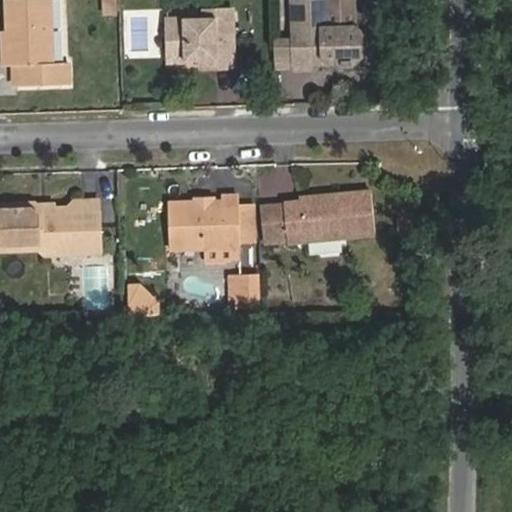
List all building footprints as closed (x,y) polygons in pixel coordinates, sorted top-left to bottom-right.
[(16,65),(17,86),(70,84),(70,63),(53,64),(50,0),(6,0),(8,65),(16,65)] [(104,0),(105,15),(118,14),(117,0),(104,0)] [(312,59),(327,59),(332,64),(355,63),(362,56),(361,33),(354,27),(329,27),(328,0),(309,0),(292,1),(293,37),(294,70),(312,70),(312,59)] [(169,61),(211,60),(211,68),(235,67),(233,10),(202,11),(202,18),(168,19),(169,61)] [(294,70),(293,37),(274,38),(275,70),(294,70)] [(372,191),(299,198),(300,202),(284,203),(288,240),(288,243),(376,235),(372,191)] [(196,202),(168,203),(169,250),(241,247),(240,243),(240,222),(240,204),(239,196),(221,196),(221,201),(213,201),(210,205),(200,205),(196,202)] [(35,203),(0,204),(0,250),(40,249),(46,255),(71,254),(83,239),(100,238),(99,200),(75,201),(68,207),(41,208),(35,203)] [(414,214),(414,200),(403,200),(403,213),(414,214)] [(284,203),(262,205),(265,242),(288,240),(284,203)] [(240,222),(240,243),(258,243),(256,204),(240,204),(240,222)] [(413,219),(398,218),(398,235),(412,235),(413,219)] [(240,301),(262,301),(262,276),(239,277),(240,301)]
